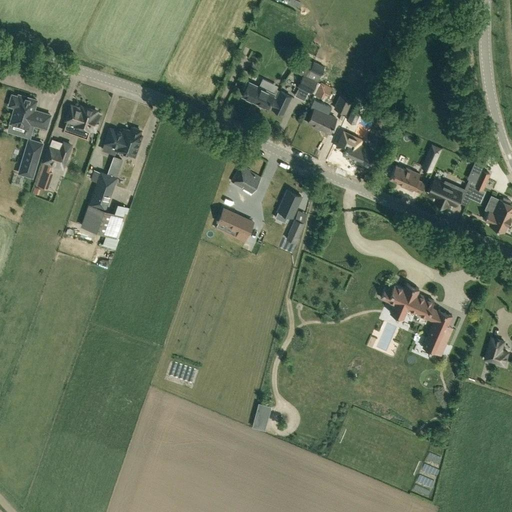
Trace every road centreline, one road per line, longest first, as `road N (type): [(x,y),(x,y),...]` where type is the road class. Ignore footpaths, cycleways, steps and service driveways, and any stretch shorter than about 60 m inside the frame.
road 1 (unclassified): [(511,254),(175,105),(0,49)]
road 2 (secondary): [(511,162),(487,77),(485,0)]
